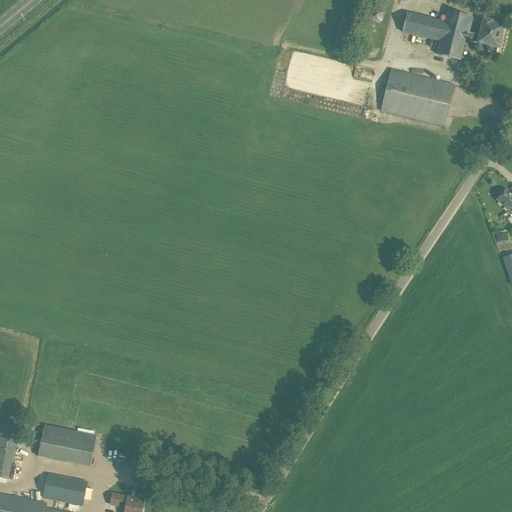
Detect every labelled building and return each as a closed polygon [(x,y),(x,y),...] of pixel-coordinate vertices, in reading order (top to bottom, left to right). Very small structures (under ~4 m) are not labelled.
[(407,13),(402,32),(440,42),(437,54),(460,60),(465,40),(467,33),(469,33),(473,19),(447,12),(445,23),(407,13)] [(333,51),(347,54),(355,23),(341,19),(333,51)] [(467,33),(465,40),(490,46),(488,52),(495,53),(496,48),(497,48),(502,27),(490,24),(491,22),(483,20),(480,36),(469,33),(467,33)] [(390,70),(381,111),(443,126),(453,85),(390,70)] [(496,200),(511,213),(511,193),(511,194),(506,189),(496,200)] [(511,280),(511,279),(511,256),(503,259),(511,280)] [(0,477),(11,480),(21,428),(2,425),(0,435),(0,477)] [(91,467),(94,451),(97,436),(45,426),(38,457),(91,467)] [(83,506),(88,482),(49,475),(44,498),(83,506)] [(60,511),(46,509),(47,504),(0,494),(0,511),(60,511)] [(141,511),(143,503),(136,501),(137,499),(113,495),(111,505),(126,508),(125,511),(141,511)]
